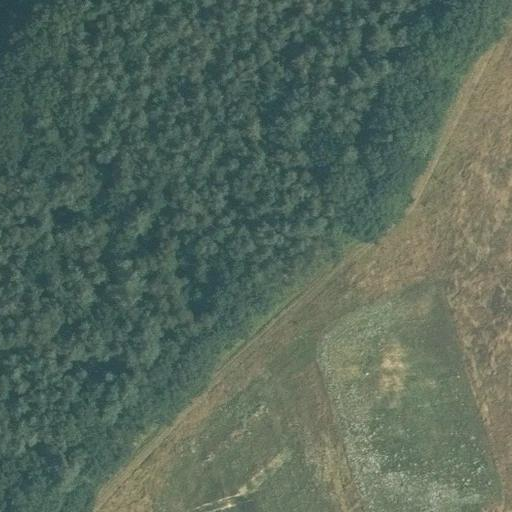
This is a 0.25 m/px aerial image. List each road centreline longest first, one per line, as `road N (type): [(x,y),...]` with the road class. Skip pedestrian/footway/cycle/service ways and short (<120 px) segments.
road 1 (track): [(499,0),(409,176),(57,511)]
road 2 (track): [(326,257),(364,120),(414,0)]
